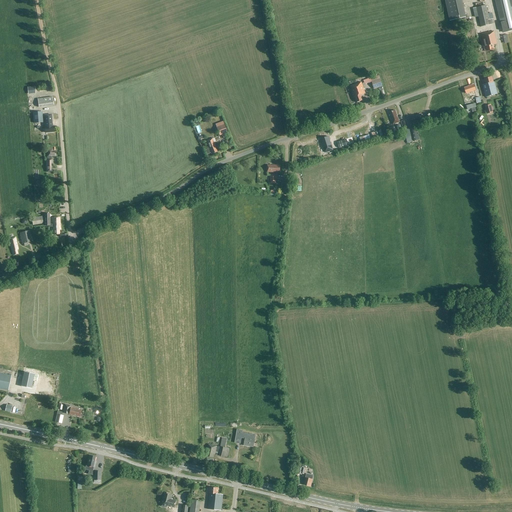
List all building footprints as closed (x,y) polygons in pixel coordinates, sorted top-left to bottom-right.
[(445,0),(450,21),(466,18),(462,0),(445,0)] [(511,0),(495,0),(503,33),(511,30),(511,0)] [(473,8),(475,18),(478,17),(481,27),(494,24),(493,19),(489,20),(486,6),(473,8)] [(463,24),(462,24),(466,41),(477,38),(473,21),(467,22),(466,19),(462,20),(463,24)] [(481,35),(483,44),(485,51),(494,49),(493,45),(497,44),(494,32),(481,35)] [(374,89),(382,86),(378,75),(370,78),(374,89)] [(484,79),(486,84),(482,85),(485,97),(497,94),(494,82),(493,82),(492,77),(484,79)] [(362,83),(350,87),(354,98),(355,98),(356,103),(363,100),(361,95),(366,94),(362,83)] [(474,85),(464,89),(466,93),(471,91),(473,96),(476,94),(474,90),(476,90),(474,85)] [(52,97),(37,99),(39,107),(53,104),(52,97)] [(493,113),(491,105),(485,106),(487,114),(493,113)] [(395,110),(390,112),(391,116),(390,117),(393,125),(399,122),(395,110)] [(42,112),(33,113),(34,123),(43,122),(42,112)] [(424,121),(421,114),(411,118),(413,125),(424,121)] [(51,115),(44,116),(45,128),(45,133),(53,132),(53,127),(52,127),(51,115)] [(217,128),(219,135),(226,132),(224,125),(217,128)] [(420,140),(416,126),(411,127),(415,141),(420,140)] [(333,150),(329,137),(321,139),(323,144),(322,144),(325,153),(333,150)] [(207,155),(211,154),(212,154),(211,154),(211,155),(218,152),(212,139),(206,141),(209,149),(206,151),(207,155)] [(52,148),(48,148),(48,156),(46,156),(47,172),(53,172),(53,159),(51,159),(51,156),(56,156),(56,152),(52,152),(52,148)] [(54,227),(54,235),(59,234),(59,230),(60,230),(60,218),(53,218),(54,225),(53,225),(49,223),(49,215),(44,215),(44,225),(49,225),(49,227),(54,227)] [(42,216),(32,218),(33,225),(43,224),(42,216)] [(20,233),(22,244),(32,241),(30,231),(20,233)] [(16,238),(9,239),(13,255),(18,254),(17,250),(18,249),(16,238)] [(0,373),(0,389),(8,391),(11,376),(0,373)] [(65,404),(63,413),(80,417),(82,411),(78,410),(78,409),(71,407),(71,406),(65,404)] [(246,439),(245,446),(254,447),(256,437),(248,436),(248,439),(246,439)] [(208,444),(206,456),(214,458),(214,455),(228,458),(230,449),(225,448),(227,439),(222,438),(220,447),(208,444)] [(86,466),(85,470),(89,471),(88,474),(94,476),(94,472),(93,471),(93,467),(95,467),(96,461),(95,461),(95,457),(90,456),(87,466),(86,466)] [(306,474),(306,475),(304,485),(311,487),(313,480),(312,480),(312,479),(313,476),(306,474)] [(210,493),(209,509),(222,511),(223,495),(218,494),(218,488),(210,488),(210,493)] [(171,494),(167,493),(167,494),(165,493),(162,506),(167,507),(167,506),(175,508),(176,501),(171,500),(172,495),(170,495),(171,494)] [(199,511),(201,501),(191,500),(189,511),(199,511)]
